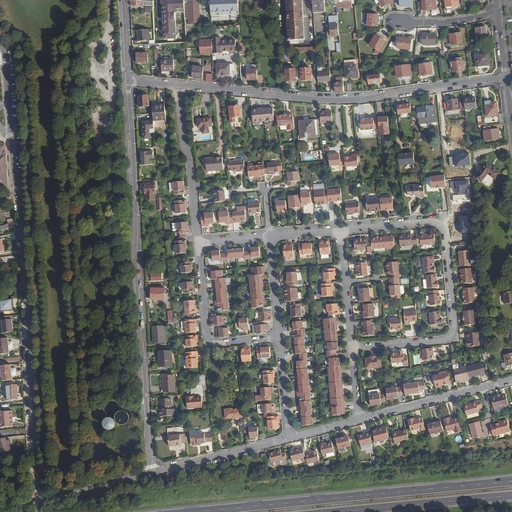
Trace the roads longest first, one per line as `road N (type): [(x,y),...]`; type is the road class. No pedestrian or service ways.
road 1 (residential): [(11,130),(39,491),(55,495),(152,472)]
road 2 (residential): [(152,472),(128,80)]
road 3 (residential): [(179,85),(323,100),(505,77)]
road 4 (trunk): [(511,481),(196,511)]
road 5 (residential): [(438,223),(450,334),(351,348)]
road 6 (trunk): [(343,511),(511,495)]
road 7 (residential): [(198,244),(208,337),(280,337)]
road 8 (residential): [(198,244),(179,85)]
road 9 (residential): [(152,472),(290,437)]
road 10 (residential): [(359,420),(483,387)]
